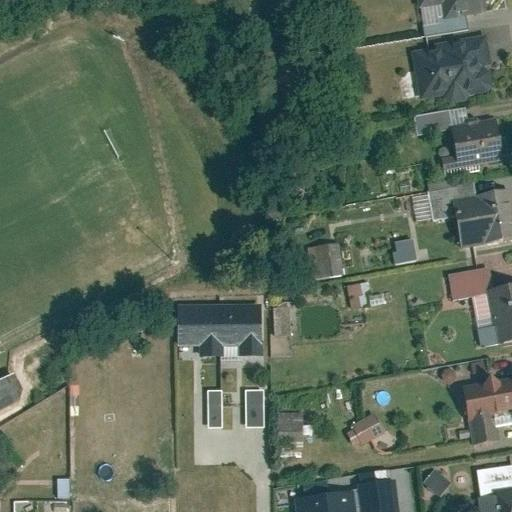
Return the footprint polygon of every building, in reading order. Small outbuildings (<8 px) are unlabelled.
[(477,0),(416,0),(419,15),(444,11),(446,21),(480,16),(477,0)] [(432,51),(406,54),(414,107),(445,102),(446,108),(463,106),(462,102),(490,98),(487,72),(490,72),(486,38),(431,45),(432,51)] [(496,128),(449,135),(455,175),(502,168),(496,128)] [(480,215),(453,219),(458,259),(511,251),(511,209),(510,198),(478,202),(480,215)] [(409,240),(388,241),(389,263),(410,262),(409,240)] [(332,284),(328,253),(287,257),(290,288),(332,284)] [(487,273),(442,279),(446,305),(485,300),(485,296),(491,295),(487,273)] [(363,283),(344,284),(346,310),(364,308),(363,283)] [(511,291),(491,295),(485,296),(485,300),(495,356),(511,353),(511,291)] [(260,304),(174,305),(175,362),(261,360),(260,304)] [(270,308),(272,342),(290,341),(287,307),(270,308)] [(13,373),(0,379),(0,405),(16,397),(20,385),(13,373)] [(511,383),(457,390),(463,430),(466,429),(469,451),(496,447),(493,424),(511,421),(511,383)] [(221,390),(208,390),(209,427),(222,427),(221,390)] [(264,391),(247,391),(247,427),(264,427),(264,391)] [(303,439),(302,412),(277,413),(277,440),(303,439)] [(374,414),(349,425),(359,445),(384,434),(374,414)] [(433,469),(420,481),(433,495),(446,483),(433,469)] [(477,505),(491,503),(490,497),(511,494),(509,476),(474,480),(477,505)] [(64,486),(54,486),(55,504),(69,504),(68,485),(64,486)] [(397,511),(394,488),(356,492),(357,511),(397,511)] [(511,511),(511,494),(490,497),(491,503),(492,511),(511,511)] [(352,511),(351,497),(293,505),(293,511),(352,511)]
